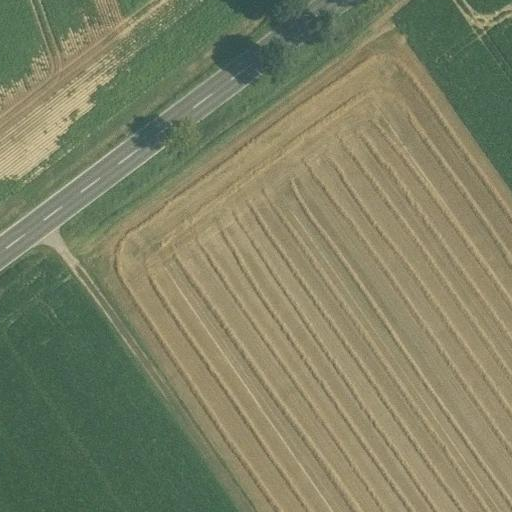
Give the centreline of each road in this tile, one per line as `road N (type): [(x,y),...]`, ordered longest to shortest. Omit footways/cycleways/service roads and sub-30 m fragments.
road 1 (secondary): [(341,0),(0,254)]
road 2 (track): [(246,511),(44,221)]
